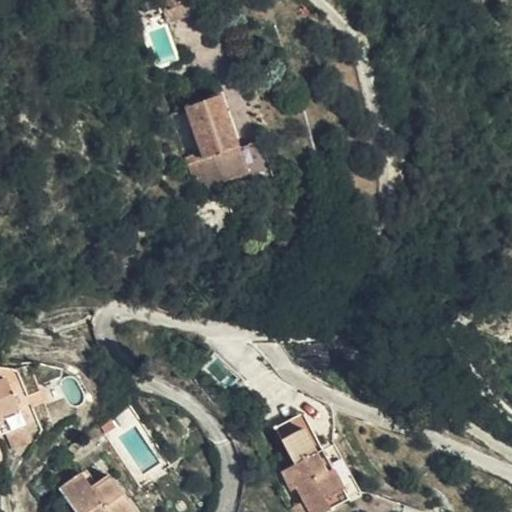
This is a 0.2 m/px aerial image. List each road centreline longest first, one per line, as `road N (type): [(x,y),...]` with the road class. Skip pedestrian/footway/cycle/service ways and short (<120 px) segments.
road 1 (track): [(312,0),(345,32),(364,75),(384,172),(348,279),(345,315),(354,337),(511,450)]
road 2 (track): [(511,412),(471,349),(485,310),(511,289)]
road 3 (track): [(243,133),(215,0)]
